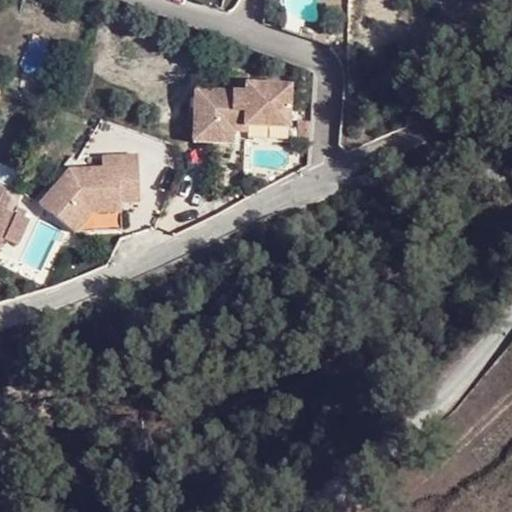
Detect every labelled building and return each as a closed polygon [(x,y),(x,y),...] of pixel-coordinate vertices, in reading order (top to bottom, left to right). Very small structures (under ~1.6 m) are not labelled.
[(243,91),(191,89),(189,143),(209,144),(209,134),(231,135),(232,131),(232,114),(242,114),(242,127),(288,128),(289,84),(243,82),(243,91)] [(242,114),(232,114),(232,131),(242,132),(242,127),(242,114)] [(231,135),(209,134),(209,144),(231,144),(231,135)] [(101,167),(67,169),(40,203),(74,231),(89,213),(120,210),(121,203),(141,201),(137,159),(118,161),(118,154),(100,156),(101,167)] [(0,250),(5,239),(15,213),(0,206),(0,250)] [(89,213),(74,231),(123,228),(120,210),(89,213)] [(15,213),(5,239),(20,244),(31,218),(15,213)]
